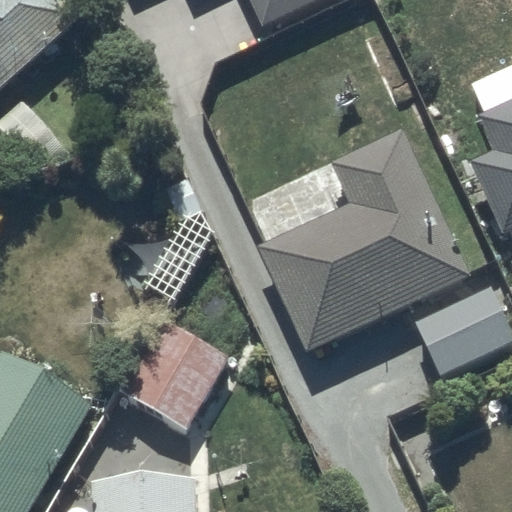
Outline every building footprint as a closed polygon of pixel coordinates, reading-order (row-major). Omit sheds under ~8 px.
[(0,0),(0,105),(87,29),(60,0),(0,0)] [(247,0),(266,40),(348,0),(247,0)] [(475,172),(507,247),(511,245),(511,80),(475,97),(488,126),(482,129),(497,161),(475,172)] [(262,259),(310,366),(474,292),(407,142),(334,174),(354,218),(262,259)] [(417,332),(444,392),(511,361),(511,333),(496,297),(417,332)] [(169,331),(124,403),(186,441),(230,369),(169,331)] [(0,511),(39,511),(95,420),(5,365),(0,372),(0,511)] [(199,511),(199,494),(95,497),(95,511),(199,511)]
